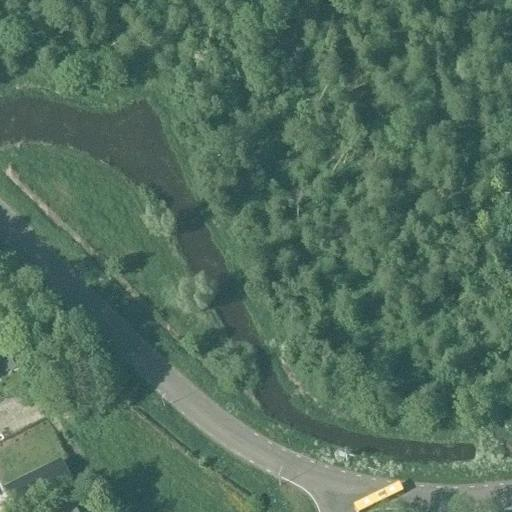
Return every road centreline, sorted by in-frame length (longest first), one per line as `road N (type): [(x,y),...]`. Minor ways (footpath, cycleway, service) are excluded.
road 1 (tertiary): [(347,495),(218,435),(0,230)]
road 2 (tertiary): [(347,495),(511,505)]
